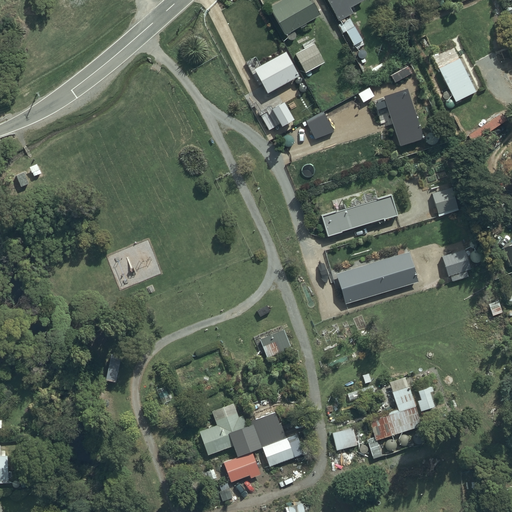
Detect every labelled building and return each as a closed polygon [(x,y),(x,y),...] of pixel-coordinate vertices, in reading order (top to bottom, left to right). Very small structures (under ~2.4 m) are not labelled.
[(311,0),(274,0),(268,4),(284,31),(318,11),(311,0)] [(326,0),(338,21),(352,14),(349,8),(365,0),(326,0)] [(364,44),(349,19),(342,23),(354,46),(358,43),(360,47),(364,44)] [(314,41),(294,51),(305,70),(324,59),(314,41)] [(298,72),(284,48),(259,62),(254,53),(244,59),(250,69),(253,67),(266,90),(298,72)] [(459,59),(439,69),(455,102),(475,92),(459,59)] [(422,135),(404,85),(382,93),(384,97),(373,101),(377,112),(388,109),(400,142),(422,135)] [(291,115),(281,98),(269,104),(269,102),(257,109),(266,126),(277,120),(278,122),(291,115)] [(475,122),(469,111),(460,116),(458,113),(452,116),(459,130),(475,122)] [(428,144),(429,145),(430,145),(431,145),(432,145),(433,145),(434,145),(435,145),(435,144),(436,144),(437,143),(437,142),(438,142),(438,141),(438,140),(438,139),(438,138),(438,137),(438,136),(437,135),(436,134),(435,133),(434,133),(433,133),(433,132),(432,132),(431,132),(430,133),(429,133),(428,133),(428,134),(427,134),(427,135),(426,135),(426,136),(426,137),(425,138),(425,139),(425,140),(426,141),(426,142),(427,143),(427,144),(428,144)] [(25,172),(16,176),(21,188),(30,185),(25,172)] [(431,193),(438,217),(458,210),(451,187),(431,193)] [(391,195),(321,216),(327,236),(342,232),(341,231),(383,219),(383,220),(397,216),(391,195)] [(464,250),(442,256),(448,277),(470,270),(464,250)] [(418,282),(408,252),(336,274),(345,304),(418,282)] [(266,358),(290,348),(281,325),(258,334),(260,339),(259,339),(266,358)] [(373,459),(383,456),(376,438),(420,424),(411,393),(409,393),(405,378),(389,382),(397,409),(369,419),(374,437),(367,440),(373,459)] [(371,386),(347,394),(350,401),(374,393),(371,386)] [(433,391),(432,386),(418,391),(421,400),(417,401),(421,411),(435,407),(430,392),(433,391)] [(238,417),(233,403),(211,411),(216,425),(199,432),(208,455),(235,445),(239,455),(261,447),(253,426),(247,428),(242,415),(238,417)] [(274,410),(251,419),(262,445),(284,436),(274,410)] [(353,428),(332,433),(337,450),(357,445),(353,428)] [(297,434),(262,447),(270,467),(304,454),(297,434)] [(404,434),(403,434),(402,434),(401,434),(400,435),(399,435),(399,436),(398,437),(398,438),(397,439),(397,440),(397,441),(398,442),(398,443),(399,444),(399,445),(400,445),(401,446),(402,446),(403,446),(404,446),(405,446),(406,446),(407,445),(408,445),(408,444),(409,443),(409,442),(410,441),(410,440),(410,439),(409,438),(409,437),(409,436),(408,436),(408,435),(407,435),(406,435),(406,434),(405,434),(404,434)] [(390,439),(389,439),(388,439),(387,440),(386,440),(386,441),(385,441),(385,442),(384,443),(384,444),(384,445),(384,446),(384,447),(385,448),(385,449),(386,450),(387,450),(387,451),(388,451),(389,451),(390,451),(390,452),(391,452),(391,451),(392,451),(393,451),(394,450),(395,450),(395,449),(396,448),(396,447),(397,446),(397,445),(397,444),(396,444),(396,443),(396,442),(395,441),(394,440),(393,440),(393,439),(392,439),(391,439),(390,439)] [(0,483),(8,483),(8,481),(9,481),(8,456),(6,456),(6,451),(0,451),(0,483)] [(261,475),(252,452),(223,463),(231,482),(249,475),(251,479),(261,475)] [(229,489),(227,483),(219,486),(221,491),(219,492),(223,501),(232,497),(229,489)] [(285,508),(286,511),(303,511),(304,511),(302,503),(285,508)]
